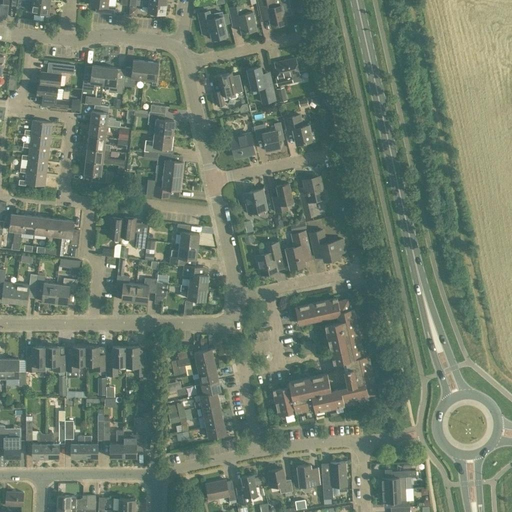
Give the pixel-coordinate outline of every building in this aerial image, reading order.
[(49,2),(34,0),(11,0),(11,5),(17,5),(17,6),(30,7),(30,11),(48,13),(49,2)] [(108,4),(108,0),(90,0),(90,4),(96,5),(96,11),(116,13),(116,5),(108,4)] [(142,0),(141,5),(148,6),(147,11),(165,13),(166,3),(142,0)] [(287,0),(284,0),(272,3),(271,0),(257,0),(260,13),(267,12),(270,25),(276,24),(276,26),(283,24),(283,22),(284,22),(282,15),(290,13),(287,0)] [(255,28),(251,10),(245,11),(243,3),(228,7),(232,26),(239,24),(241,31),(255,28)] [(209,9),(197,12),(201,33),(210,32),(211,38),(225,35),(223,23),(228,22),(226,14),(221,15),(220,12),(213,13),(214,17),(211,17),(209,9)] [(295,58),(274,62),(277,76),(275,77),(277,86),(293,82),(303,79),(301,72),(298,73),(295,58)] [(134,86),(135,77),(143,78),(145,61),(133,60),(132,67),(125,66),(124,78),(123,85),(134,86)] [(145,61),(143,78),(152,79),(151,84),(156,85),(157,80),(156,80),(158,62),(145,61)] [(37,83),(57,86),(59,86),(60,74),(61,74),(61,72),(74,73),(75,65),(48,62),(47,72),(40,71),(39,83),(37,83)] [(96,90),(96,83),(103,84),(105,67),(91,65),(91,66),(85,65),(82,88),(96,90)] [(247,68),(251,88),(258,86),(262,103),(276,100),(270,70),(262,72),(260,65),(247,68)] [(105,67),(103,84),(109,84),(108,91),(122,93),(123,85),(124,78),(116,78),(117,68),(105,67)] [(221,89),(214,91),(217,105),(225,104),(224,100),(237,97),(236,92),(243,91),(239,74),(232,75),(231,72),(217,75),(221,89)] [(56,98),(56,95),(57,86),(37,83),(35,94),(42,95),(41,106),(67,109),(68,100),(56,98)] [(284,87),(276,88),(278,97),(286,95),(284,87)] [(307,98),(298,100),(299,106),(308,104),(307,98)] [(91,110),(89,122),(106,125),(119,126),(120,120),(115,120),(115,118),(108,117),(109,106),(95,104),(94,110),(91,110)] [(151,104),(150,111),(165,113),(165,106),(152,104),(151,104)] [(127,108),(126,118),(127,118),(126,122),(132,123),(134,109),(127,108)] [(149,111),(147,123),(150,123),(149,131),(154,132),(172,134),(173,121),(164,120),(165,113),(150,111),(149,111)] [(315,141),(313,131),(309,132),(307,124),(303,125),(300,113),(283,117),(285,130),(292,128),(295,143),(305,141),(306,143),(315,141)] [(24,134),(30,134),(49,137),(51,122),(32,120),(30,129),(25,129),(24,134)] [(281,120),(274,122),(275,128),(279,127),(282,139),(287,138),(281,120)] [(106,125),(89,122),(88,135),(104,137),(106,125)] [(254,126),(256,138),(263,137),(265,149),(279,146),(275,128),(266,130),(264,123),(254,126)] [(120,126),(118,138),(127,140),(129,127),(120,126)] [(158,152),(183,155),(173,154),(174,146),(171,145),(172,134),(154,132),(153,140),(145,139),(144,150),(158,152)] [(249,133),(230,137),(235,156),(254,152),(249,133)] [(28,147),(48,149),(49,137),(30,134),(29,142),(23,141),(23,146),(28,147)] [(104,137),(88,135),(86,147),(110,150),(110,144),(104,143),(104,137)] [(126,148),(127,140),(118,138),(117,147),(126,148)] [(27,159),(47,162),(48,149),(28,147),(28,155),(22,154),(21,159),(27,159)] [(85,160),(101,162),(118,164),(124,165),(125,159),(109,157),(110,150),(86,147),(85,160)] [(182,164),(183,155),(158,152),(157,160),(156,160),(155,172),(163,173),(181,175),(182,164)] [(26,172),(45,174),(47,162),(27,159),(26,167),(20,166),(20,171),(26,172)] [(107,169),(101,168),(101,162),(85,160),(83,173),(92,174),(91,180),(105,182),(107,169)] [(45,174),(26,172),(25,180),(19,179),(18,184),(25,185),(26,183),(44,185),(45,174)] [(163,173),(155,172),(154,180),(152,195),(166,196),(166,193),(177,195),(178,189),(179,189),(181,175),(163,173)] [(317,175),(304,179),(305,185),(298,187),(305,217),(316,215),(313,199),(322,197),(317,175)] [(288,182),(276,185),(278,194),(271,196),(275,212),(288,209),(287,202),(292,201),(288,182)] [(262,188),(244,192),(248,211),(266,207),(262,188)] [(11,249),(19,250),(23,214),(10,213),(8,230),(14,230),(13,243),(12,243),(11,249)] [(33,233),(35,215),(23,214),(19,250),(20,244),(21,231),(33,233)] [(123,214),(123,216),(121,236),(133,237),(133,231),(137,232),(135,247),(144,247),(147,223),(134,221),(135,215),(123,214)] [(46,234),(48,217),(35,215),(33,233),(46,234)] [(121,238),(121,236),(123,216),(111,215),(109,237),(121,238)] [(58,235),(60,218),(48,217),(46,234),(58,235)] [(64,219),(60,218),(58,235),(59,235),(57,248),(57,254),(62,255),(64,244),(65,236),(71,237),(70,243),(78,244),(79,229),(72,229),(73,220),(64,219)] [(305,221),(290,225),(291,231),(306,227),(305,221)] [(177,230),(180,231),(179,243),(196,245),(198,232),(189,231),(190,224),(177,223),(177,230)] [(323,228),(308,232),(314,258),(322,256),(323,259),(338,256),(337,253),(346,251),(343,237),(334,239),(326,241),(323,228)] [(289,267),(304,263),(303,260),(312,258),(305,229),(290,233),(293,245),(285,247),(289,267)] [(265,251),(255,254),(260,273),(277,270),(277,269),(274,257),(281,256),(278,240),(263,244),(265,251)] [(44,253),(45,247),(45,243),(39,242),(39,246),(37,246),(36,252),(44,253)] [(102,247),(102,254),(119,256),(121,244),(117,243),(115,245),(114,249),(102,247)] [(196,245),(179,243),(178,250),(174,249),(171,249),(169,262),(173,263),(184,264),(195,265),(196,258),(195,258),(196,245)] [(128,245),(121,244),(119,256),(127,256),(128,245)] [(134,301),(135,283),(129,282),(129,275),(123,275),(125,259),(120,259),(119,274),(117,274),(116,288),(122,289),(121,299),(134,301)] [(182,278),(189,278),(188,285),(206,287),(207,274),(208,267),(195,265),(184,264),(182,278)] [(14,301),(16,282),(4,281),(5,269),(0,268),(0,292),(2,293),(1,300),(14,301)] [(37,274),(34,297),(35,297),(36,286),(43,287),(41,300),(54,302),(56,284),(44,282),(45,275),(43,274),(43,269),(38,268),(37,274)] [(27,296),(34,297),(37,274),(30,273),(29,284),(16,282),(14,301),(27,302),(27,296)] [(64,277),(63,284),(56,284),(54,302),(67,303),(68,290),(76,291),(77,279),(64,277)] [(135,283),(134,301),(147,302),(148,291),(155,292),(157,281),(157,278),(145,277),(144,284),(135,283)] [(204,300),(206,287),(188,285),(181,284),(180,290),(187,291),(187,298),(204,300)] [(336,297),(295,306),(298,321),(336,312),(338,320),(324,324),(332,362),(334,362),(337,372),(327,374),(326,372),(288,381),(289,385),(272,389),(278,414),(292,411),(291,407),(294,407),(295,411),(313,407),(314,410),(368,398),(367,395),(375,394),(372,380),(374,379),(368,353),(363,354),(353,307),(349,307),(347,298),(337,300),(336,297)] [(185,300),(184,314),(191,314),(193,301),(185,300)] [(299,342),(302,354),(312,352),(309,340),(299,342)] [(39,370),(39,364),(45,364),(45,346),(32,346),(32,354),(26,354),(26,370),(39,370)] [(65,353),(58,353),(58,346),(45,346),(45,364),(52,364),(52,370),(65,370),(65,353)] [(72,353),(65,353),(65,370),(79,370),(78,364),(85,364),(85,346),(72,346),(72,353)] [(85,346),(85,364),(93,364),(93,370),(106,370),(105,353),(98,353),(98,346),(85,346)] [(112,346),(112,353),(105,353),(106,370),(106,375),(118,375),(118,365),(125,365),(125,366),(125,346),(112,346)] [(143,375),(146,375),(146,351),(138,351),(138,346),(125,346),(125,366),(134,366),(134,375),(143,375)] [(171,360),(173,367),(178,366),(191,363),(213,358),(211,347),(194,351),(195,356),(188,358),(188,357),(177,359),(171,360)] [(199,372),(216,369),(213,358),(191,363),(193,374),(199,372)] [(18,359),(5,359),(5,377),(18,377),(18,376),(19,376),(19,385),(26,385),(26,371),(18,371),(18,359)] [(199,372),(193,374),(194,379),(195,383),(218,378),(216,369),(199,372)] [(218,378),(195,383),(197,394),(203,393),(217,390),(217,391),(220,390),(218,378)] [(167,390),(174,389),(173,382),(166,383),(165,391),(167,390)] [(107,396),(116,396),(116,385),(107,385),(107,396)] [(167,390),(168,397),(177,395),(176,389),(174,389),(167,390)] [(197,395),(199,394),(201,400),(194,401),(195,406),(219,401),(217,391),(217,390),(203,393),(197,394),(197,395)] [(117,404),(117,396),(106,396),(106,405),(117,404)] [(204,414),(221,411),(219,401),(195,406),(202,405),(204,414)] [(58,419),(67,419),(66,406),(57,407),(58,419)] [(184,408),(178,409),(168,411),(170,419),(174,418),(175,421),(180,419),(190,417),(188,408),(184,409),(184,408)] [(206,425),(223,421),(221,411),(204,414),(206,425)] [(190,418),(190,417),(180,419),(183,430),(188,429),(186,419),(190,418)] [(136,419),(136,432),(146,432),(145,419),(136,419)] [(64,420),(64,438),(65,438),(73,438),(73,420),(64,420)] [(226,432),(223,421),(206,425),(208,436),(226,432)] [(5,435),(5,428),(0,428),(0,445),(4,446),(4,457),(20,457),(20,436),(10,436),(10,435),(5,435)] [(49,433),(45,433),(45,457),(59,456),(58,442),(53,442),(54,438),(54,433),(52,429),(49,433)] [(116,429),(116,442),(109,442),(109,456),(122,456),(122,442),(122,434),(122,429),(116,429)] [(190,437),(188,429),(183,430),(183,431),(176,432),(178,440),(184,438),(190,437)] [(32,443),(32,457),(45,457),(45,433),(42,433),(39,430),(37,434),(37,439),(39,443),(32,443)] [(122,434),(122,442),(122,456),(136,456),(136,451),(143,451),(143,434),(122,434)] [(70,457),(83,457),(83,435),(78,435),(78,442),(70,443),(70,457)] [(91,435),(83,435),(83,457),(97,457),(97,442),(91,442),(91,435)] [(333,498),(332,486),(339,486),(339,491),(347,490),(347,485),(346,485),(344,461),(329,462),(321,462),(323,498),(333,498)] [(312,484),(309,464),(296,465),(299,485),(312,484)] [(267,471),(270,486),(279,484),(280,492),(285,492),(285,496),(292,494),(291,491),(292,490),(290,478),(284,480),(282,468),(267,471)] [(380,477),(381,489),(406,488),(405,476),(416,475),(415,469),(391,470),(392,477),(380,477)] [(252,474),(240,477),(242,485),(235,487),(239,504),(252,501),(251,494),(256,493),(252,474)] [(205,484),(208,499),(228,495),(229,500),(230,503),(236,502),(236,499),(232,480),(225,481),(224,480),(205,484)] [(406,500),(406,488),(381,489),(381,501),(383,501),(383,507),(390,507),(409,506),(409,499),(406,500)] [(5,504),(22,505),(23,492),(6,491),(5,504)] [(87,494),(87,507),(87,508),(95,509),(95,494),(87,494)] [(57,495),(57,507),(70,508),(70,495),(57,495)] [(118,497),(118,510),(134,511),(135,498),(118,497)] [(296,508),(306,507),(305,499),(295,500),(296,508)] [(268,511),(267,502),(259,504),(260,511),(268,511)]
